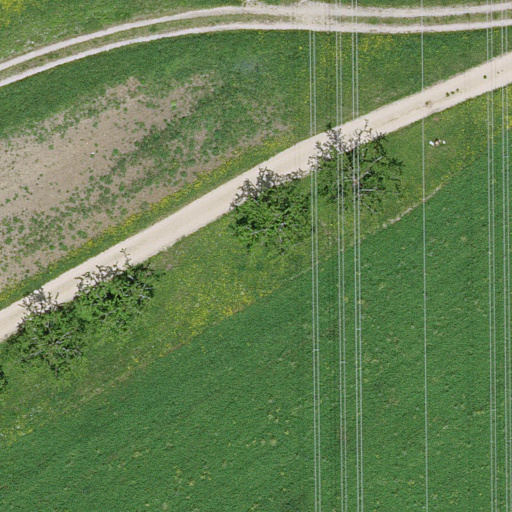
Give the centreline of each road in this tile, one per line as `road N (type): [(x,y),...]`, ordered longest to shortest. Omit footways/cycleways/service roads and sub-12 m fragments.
road 1 (track): [(511,58),(120,258),(0,332)]
road 2 (track): [(511,15),(219,20),(110,36),(0,75)]
